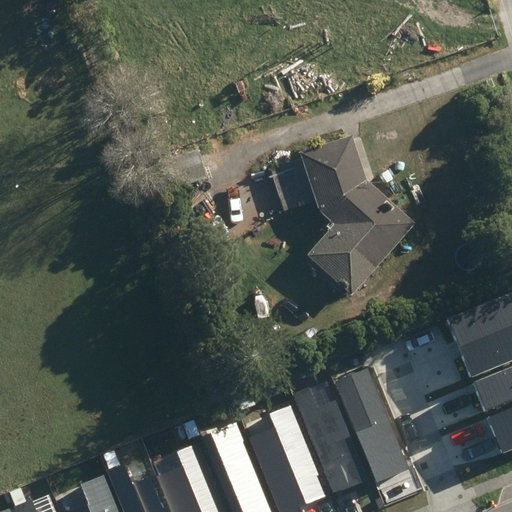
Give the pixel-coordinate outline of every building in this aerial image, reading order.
[(303,258),(349,299),(415,225),(366,182),(351,136),(298,154),(299,159),(270,169),(284,212),(314,202),(318,213),(332,225),(303,258)] [(157,163),(168,192),(206,179),(197,150),(157,163)] [(511,288),(450,311),(461,340),(511,321),(511,288)] [(511,321),(461,340),(471,368),(511,352),(511,321)] [(511,358),(477,372),(487,399),(511,390),(511,358)] [(371,365),(337,379),(378,480),(411,467),(371,365)] [(314,384),(295,392),(333,489),(365,477),(334,397),(321,402),(314,384)] [(254,435),(283,511),(294,511),(302,509),(298,498),(323,489),(290,401),(270,408),(277,426),(254,435)] [(511,401),(490,410),(503,444),(511,440),(511,401)] [(236,410),(202,423),(237,511),(275,511),(276,511),(236,410)] [(161,471),(176,511),(224,511),(197,438),(177,445),(184,463),(161,471)] [(130,458),(111,465),(129,511),(166,511),(150,470),(137,475),(130,458)] [(90,504),(69,511),(124,511),(106,466),(80,477),(90,504)] [(35,491),(12,501),(16,511),(59,511),(57,506),(44,511),(35,491)]
